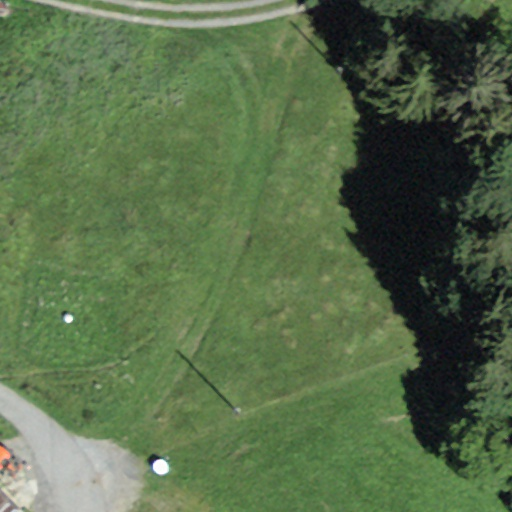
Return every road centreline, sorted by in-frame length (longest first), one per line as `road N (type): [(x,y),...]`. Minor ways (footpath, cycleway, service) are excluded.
road 1 (track): [(85,0),(339,15),(371,0)]
road 2 (unclassified): [(0,402),(46,429),(101,511)]
